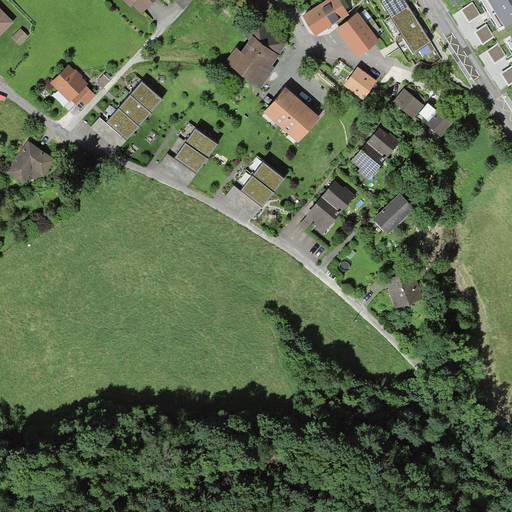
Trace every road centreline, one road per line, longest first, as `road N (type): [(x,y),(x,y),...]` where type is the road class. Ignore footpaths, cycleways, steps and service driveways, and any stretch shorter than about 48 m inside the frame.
road 1 (residential): [(0,85),(62,133),(277,242),(448,403),(468,417),(511,427)]
road 2 (track): [(0,490),(121,469),(219,478),(262,473),(336,491),(375,511)]
road 3 (residential): [(283,0),(301,34),(327,51),(433,93)]
road 4 (tertiary): [(511,127),(427,0)]
